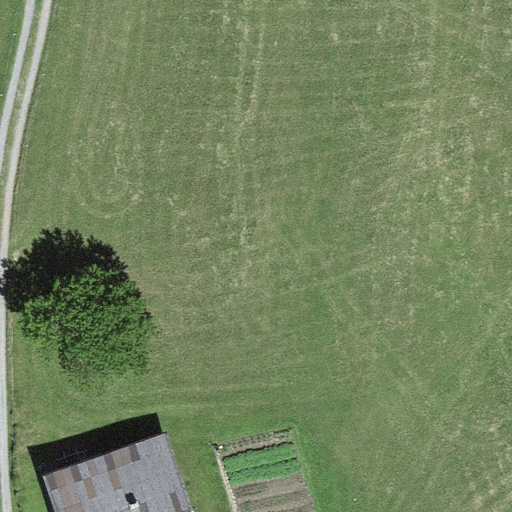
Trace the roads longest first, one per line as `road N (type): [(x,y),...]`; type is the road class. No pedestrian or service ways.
road 1 (track): [(46,0),(0,291)]
road 2 (track): [(0,341),(6,511)]
